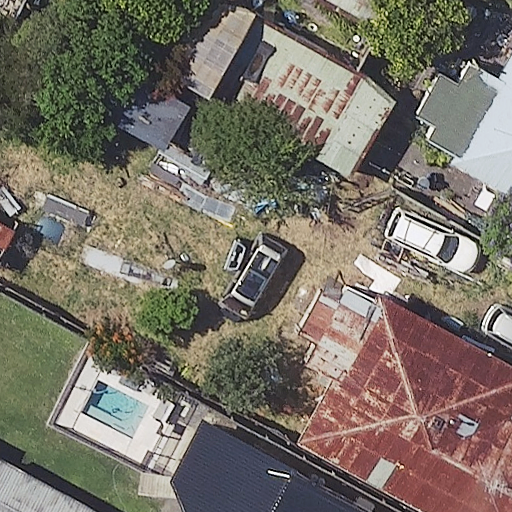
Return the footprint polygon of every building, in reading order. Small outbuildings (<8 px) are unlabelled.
[(372,0),(343,0),(365,13),(372,0)] [(395,79),(249,8),(208,92),(354,163),(395,79)] [(455,47),(422,105),(470,132),(459,151),(511,181),(511,51),(500,73),(455,47)] [(237,215),(182,170),(146,213),(200,259),(237,215)] [(278,337),(340,368),(307,434),(460,511),(511,511),(511,379),(437,341),(465,285),(338,220),(278,337)] [(107,511),(109,510),(6,452),(0,462),(0,511),(107,511)] [(397,511),(291,456),(260,511),(397,511)]
